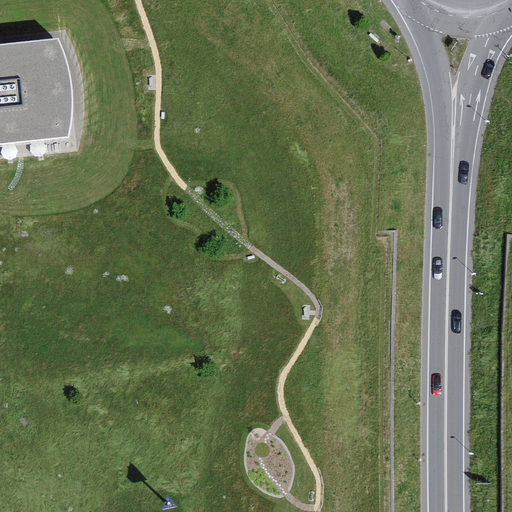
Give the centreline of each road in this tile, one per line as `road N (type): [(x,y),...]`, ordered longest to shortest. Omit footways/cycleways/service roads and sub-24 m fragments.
road 1 (trunk): [(448,176),(442,511)]
road 2 (trunk): [(432,11),(430,57),(448,176)]
road 3 (trunk): [(448,176),(488,17)]
